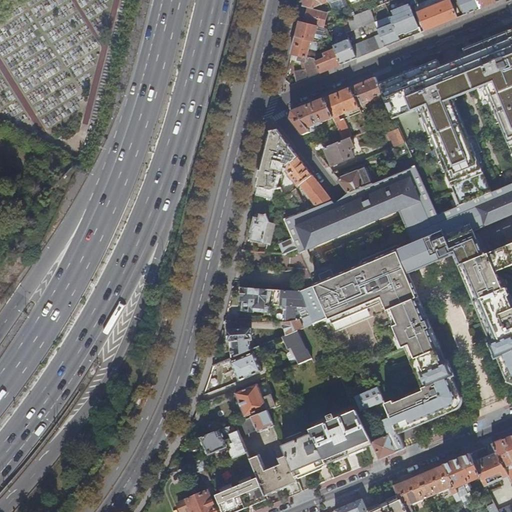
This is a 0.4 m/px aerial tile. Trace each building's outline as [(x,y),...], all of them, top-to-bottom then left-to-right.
[(313,7),(328,1),(328,0),(305,0),(304,6),(308,7),(313,8),(313,7)] [(452,20),(457,17),(450,0),(449,0),(435,6),(434,6),(441,24),(452,20)] [(471,12),(481,8),(477,0),(458,0),(464,15),(471,12)] [(477,0),(481,8),(491,4),(496,2),(495,0),(477,0)] [(410,31),(419,28),(410,5),(394,12),(396,16),(391,18),(393,22),(398,35),(406,32),(406,33),(410,31)] [(432,28),(441,24),(434,6),(419,12),(426,30),(432,28)] [(306,15),(304,22),(318,26),(324,27),(328,12),(313,8),(308,7),(306,15)] [(371,9),(364,12),(369,24),(375,22),(371,9)] [(364,27),(369,24),(364,12),(359,14),(364,27)] [(358,29),(364,27),(359,14),(353,17),(358,29)] [(352,31),(358,29),(353,17),(347,19),(352,31)] [(376,23),(378,28),(393,22),(391,18),(390,17),(376,23)] [(347,33),(352,31),(347,19),(342,21),(347,33)] [(298,29),(296,38),(313,42),(318,26),(304,22),(300,21),(298,29)] [(400,41),(398,35),(393,22),(378,28),(380,34),(386,47),(394,43),(400,41)] [(326,28),(324,27),(318,26),(313,42),(319,43),(331,39),(326,28)] [(439,57),(380,81),(395,117),(417,108),(456,206),(493,191),(455,97),(486,84),(511,148),(511,43),(507,30),(467,46),(469,52),(442,63),(439,57)] [(374,37),(379,49),(386,47),(380,34),(374,37)] [(374,52),(379,49),(374,37),(368,39),(374,52)] [(295,83),(320,73),(316,62),(314,58),(307,57),(309,49),(317,51),(319,43),(313,42),(296,38),(292,54),(298,56),(298,60),(305,62),(307,70),(298,71),(295,83)] [(349,62),(357,59),(351,46),(348,38),(333,44),(335,50),(341,65),(349,62)] [(368,54),(374,52),(368,39),(363,41),(368,54)] [(362,56),(368,54),(363,41),(357,43),(362,56)] [(357,59),(362,56),(357,43),(351,46),(357,59)] [(329,70),(341,65),(335,50),(324,54),(326,58),(316,62),(320,73),(329,70)] [(333,118),(343,141),(350,138),(351,138),(343,119),(339,120),(338,117),(359,108),(355,97),(358,96),(362,105),(381,98),(384,96),(376,77),(362,83),(336,94),(325,98),(333,118)] [(322,122),(333,118),(325,98),(306,106),(293,111),(291,118),(303,135),(318,129),(317,126),(323,124),(322,122)] [(362,133),(373,129),(369,119),(365,121),(367,126),(360,128),(362,133)] [(394,147),(405,143),(398,129),(388,133),(389,134),(387,135),(389,141),(391,140),(394,147)] [(280,131),(273,133),(265,161),(259,186),(272,190),(275,189),(277,189),(283,163),(288,164),(288,169),(289,172),(287,173),(288,175),(290,175),(293,180),(295,179),(299,186),(313,175),(296,153),(280,131)] [(331,166),(354,157),(351,149),(354,148),(350,138),(343,141),(324,149),(331,166)] [(294,216),(285,219),(293,238),(298,248),(300,254),(307,251),(307,250),(314,247),(314,248),(399,211),(412,243),(398,250),(335,277),(332,270),(319,275),(322,282),(314,286),(315,287),(328,318),(329,317),(332,324),(368,309),(366,305),(381,298),(382,299),(386,301),(383,302),(402,348),(409,345),(427,387),(385,404),(391,417),(398,434),(422,424),(457,410),(456,408),(459,399),(461,398),(452,377),(455,376),(448,361),(443,363),(437,350),(440,348),(422,306),(419,307),(416,299),(419,297),(409,274),(455,254),(437,215),(422,181),(416,167),(372,185),(349,194),(335,204),(332,201),(317,207),(312,209),(304,212),(294,216)] [(339,181),(349,194),(372,185),(365,168),(339,178),(339,181)] [(456,206),(437,215),(455,254),(460,265),(485,255),(474,230),(511,213),(511,183),(493,191),(456,206)] [(307,193),(317,207),(332,201),(323,188),(319,184),(307,193)] [(272,199),(275,189),(272,190),(259,186),(257,195),(272,199)] [(285,197),(294,216),(304,212),(302,207),(294,190),(285,197)] [(252,241),(264,244),(264,242),(268,228),(269,222),(270,222),(267,215),(266,215),(261,215),(260,218),(255,217),(253,228),(252,231),(254,232),(253,238),(252,241)] [(273,230),(268,228),(264,242),(270,243),(273,230)] [(284,254),(298,248),(293,238),(280,244),(284,254)] [(511,243),(485,255),(460,265),(490,336),(492,335),(495,342),(492,343),(490,343),(496,358),(498,357),(507,379),(509,378),(511,379),(511,299),(507,288),(504,289),(497,272),(502,270),(501,266),(511,261),(511,243)] [(298,330),(328,318),(315,287),(300,292),(310,315),(300,320),(288,321),(284,322),(287,335),(298,330)] [(271,300),(272,290),(244,288),(244,290),(242,290),(241,298),(243,298),(243,304),(243,310),(265,312),(266,302),(267,302),(267,300),(271,300)] [(285,306),(284,322),(288,321),(300,320),(310,315),(300,292),(282,291),(281,305),(285,306)] [(234,357),(260,346),(258,342),(251,342),(251,340),(253,340),(252,328),(229,330),(229,341),(233,341),(234,357)] [(304,342),(298,330),(287,335),(284,336),(289,349),(304,342)] [(312,359),(306,345),(295,350),(297,354),(295,354),(300,364),(312,359)] [(240,381),(263,371),(257,357),(255,353),(255,352),(232,362),(236,371),(240,381)] [(264,398),(258,384),(236,393),(246,416),(261,410),(263,413),(269,411),(277,407),(272,395),(264,398)] [(362,411),(384,402),(378,387),(356,397),(362,411)] [(383,418),(383,420),(391,417),(385,404),(385,403),(375,407),(380,418),(383,418)] [(311,430),(313,433),(327,464),(342,457),(364,448),(374,444),(373,442),(357,410),(343,416),(342,414),(335,417),(334,415),(331,416),(332,418),(326,421),(327,423),(311,430)] [(275,426),(269,411),(263,413),(241,422),(236,424),(242,437),(258,430),(259,432),(275,426)] [(377,437),(378,437),(383,435),(382,429),(374,413),(365,417),(374,436),(377,437)] [(215,425),(218,431),(236,424),(241,422),(238,414),(216,423),(215,425)] [(379,439),(373,442),(374,444),(381,459),(391,455),(404,449),(398,434),(391,417),(383,420),(389,435),(384,437),(383,435),(378,437),(379,439)] [(248,452),(242,437),(236,424),(218,431),(201,438),(204,446),(209,456),(221,451),(224,449),(229,447),(225,437),(231,434),(234,442),(231,444),(233,448),(232,449),(231,452),(233,458),(248,452)] [(283,446),(287,455),(296,477),(313,470),(327,464),(313,433),(283,446)] [(493,444),(498,453),(505,468),(511,465),(511,436),(508,438),(493,444)] [(485,458),(474,463),(482,477),(486,485),(509,476),(505,468),(498,453),(485,458)] [(260,454),(251,458),(259,478),(266,496),(283,489),(299,482),(296,477),(287,455),(278,458),(280,464),(266,469),(260,454)] [(458,459),(445,465),(460,495),(461,497),(468,494),(467,491),(472,488),(470,482),(482,477),(474,463),(470,454),(458,459)] [(204,483),(211,481),(202,459),(188,466),(192,475),(200,472),(204,483)] [(394,486),(400,496),(407,511),(412,511),(414,511),(410,505),(450,489),(454,498),(460,495),(445,465),(420,475),(394,486)] [(266,496),(259,478),(217,495),(224,511),(228,511),(232,511),(253,502),(266,496)] [(217,511),(208,491),(178,503),(181,511),(182,511),(189,509),(190,511),(217,511)] [(382,504),(368,510),(368,511),(407,511),(400,496),(382,504)] [(344,507),(335,510),(336,511),(368,511),(368,510),(362,499),(344,507)]
